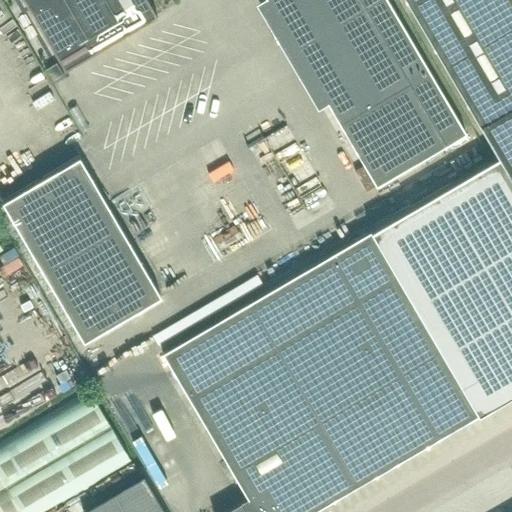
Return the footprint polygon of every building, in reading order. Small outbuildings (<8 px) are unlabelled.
[(24,0),(62,64),(154,9),(148,0),(24,0)] [(386,0),(265,0),(374,184),(464,132),(386,0)] [(511,0),(404,0),(479,126),(495,154),(511,181),(511,0)] [(102,85),(89,93),(95,104),(108,96),(102,85)] [(0,148),(0,162),(10,158),(6,146),(0,148)] [(511,181),(495,154),(369,230),(160,352),(246,497),(219,511),(307,511),(476,413),(511,391),(511,181)] [(0,200),(82,340),(159,295),(78,155),(0,200)] [(39,511),(129,460),(88,390),(0,441),(0,511),(39,511)] [(101,497),(81,508),(83,511),(160,511),(138,475),(101,497)]
